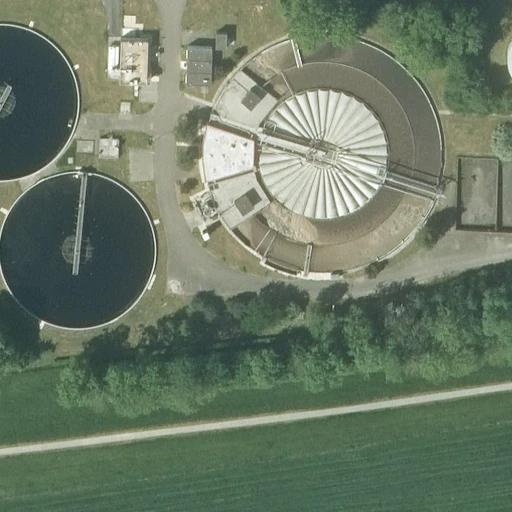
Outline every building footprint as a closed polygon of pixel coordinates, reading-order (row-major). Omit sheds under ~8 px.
[(215,47),(225,48),(226,33),(215,32),(215,47)] [(118,82),(146,83),(147,40),(120,39),(118,82)] [(187,85),(212,85),(212,48),(187,48),(187,85)] [(207,123),(252,139),(255,131),(260,120),(261,118),(265,113),(269,108),(276,100),(239,70),(231,78),(225,85),(220,92),(216,100),(212,108),(219,111),(217,115),(210,113),(207,123)] [(212,178),(251,167),(253,139),(252,139),(207,123),(205,123),(202,136),(200,147),(200,158),(201,168),(203,181),(212,178)] [(99,139),(98,158),(117,159),(118,140),(111,140),(108,139),(99,139)] [(251,167),(212,178),(213,183),(206,185),(209,196),(212,204),(215,210),(218,216),(223,223),(228,230),(269,203),(255,181),(252,172),(251,167)]
